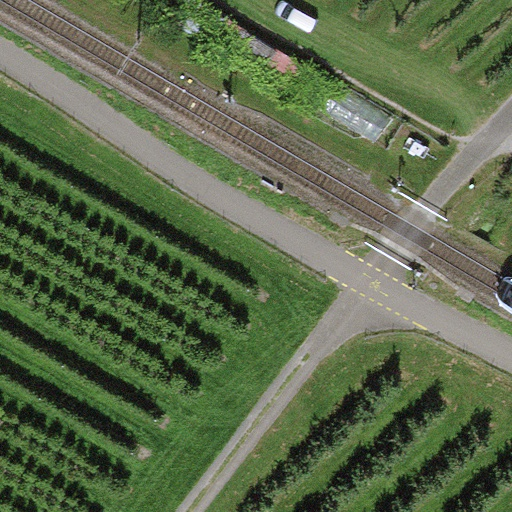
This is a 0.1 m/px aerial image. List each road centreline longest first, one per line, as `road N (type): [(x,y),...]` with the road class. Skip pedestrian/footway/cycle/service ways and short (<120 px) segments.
road 1 (track): [(370,283),(201,511)]
road 2 (track): [(477,153),(370,283)]
